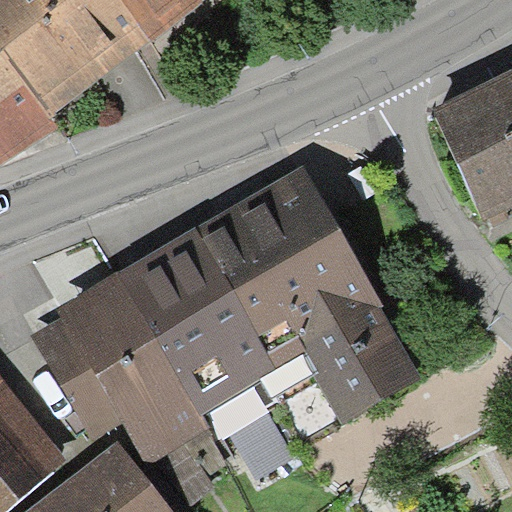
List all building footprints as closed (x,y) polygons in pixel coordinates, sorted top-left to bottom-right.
[(113,0),(0,0),(0,55),(50,119),(148,47),(113,0)] [(113,0),(148,47),(200,7),(194,0),(113,0)] [(0,174),(58,130),(50,119),(0,55),(0,174)] [(511,77),(433,117),(486,222),(511,208),(511,77)] [(302,184),(201,241),(273,370),(310,349),(350,419),(414,383),(302,184)] [(273,370),(201,241),(125,283),(198,412),(273,370)] [(208,430),(198,412),(125,283),(37,333),(95,435),(124,418),(149,463),(208,430)] [(0,378),(0,511),(9,511),(70,464),(0,378)] [(160,511),(115,453),(38,511),(160,511)]
